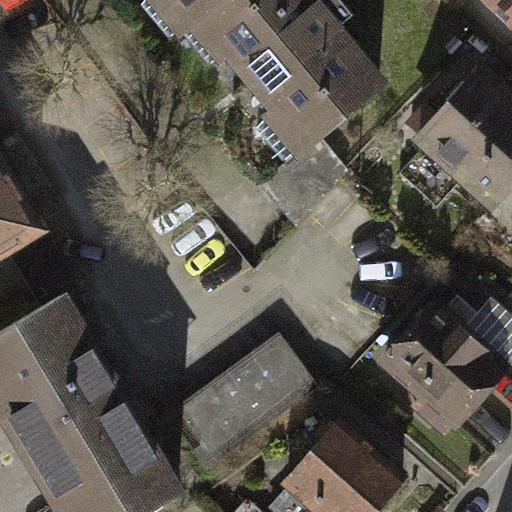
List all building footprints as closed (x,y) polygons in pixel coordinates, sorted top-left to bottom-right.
[(154,0),(186,38),(201,25),(273,112),(268,120),(307,158),(397,84),(327,0),(154,0)] [(511,0),(491,0),(511,19),(511,0)] [(511,202),(511,86),(487,63),(418,138),(502,214),(511,202)] [(0,272),(56,240),(4,150),(0,151),(0,272)] [(77,293),(0,337),(0,400),(67,511),(168,511),(197,496),(77,293)] [(511,314),(495,299),(467,330),(511,369),(511,314)] [(511,369),(467,330),(440,302),(378,365),(454,439),(511,377),(511,369)] [(288,338),(185,416),(227,471),(329,393),(288,338)] [(390,511),(412,484),(339,426),(288,489),(318,511),(390,511)]
